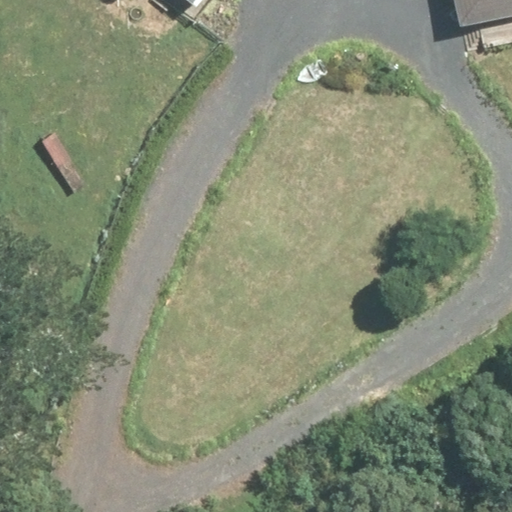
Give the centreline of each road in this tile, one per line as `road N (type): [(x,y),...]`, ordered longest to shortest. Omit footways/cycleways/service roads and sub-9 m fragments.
road 1 (unknown): [(43,511),(179,121),(235,57),(299,32),(362,48),(408,78),(453,129),(497,208),(487,272),(411,347),(259,457)]
road 2 (unknown): [(259,457),(149,511)]
